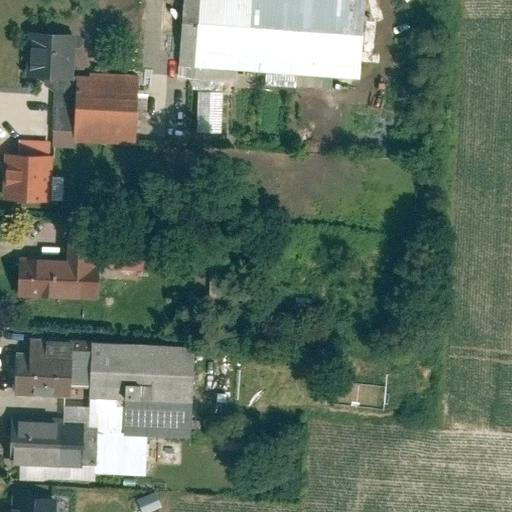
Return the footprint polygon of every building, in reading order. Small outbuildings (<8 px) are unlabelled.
[(188,0),(184,63),(365,76),(370,0),(188,0)] [(63,77),(80,77),(83,32),(37,30),(34,75),(63,77)] [(83,130),(82,141),(146,144),(149,76),(86,72),(86,78),(83,130)] [(63,77),(60,128),(83,130),(86,78),(80,77),(63,77)] [(82,141),(83,130),(60,128),(59,146),(82,147),(82,141)] [(8,201),(60,204),(63,154),(11,151),(8,201)] [(28,256),(26,294),(108,298),(112,235),(78,233),(76,258),(28,256)] [(103,349),(101,384),(100,395),(207,401),(209,345),(103,340),(103,349)] [(83,355),(81,383),(101,384),(103,349),(83,348),(83,355)] [(24,352),(22,393),(80,396),(81,383),(83,355),(24,352)] [(16,459),(89,464),(92,421),(18,417),(16,459)] [(144,511),(149,511),(164,506),(157,492),(139,499),(144,511)] [(19,511),(64,511),(66,497),(21,493),(19,511)]
